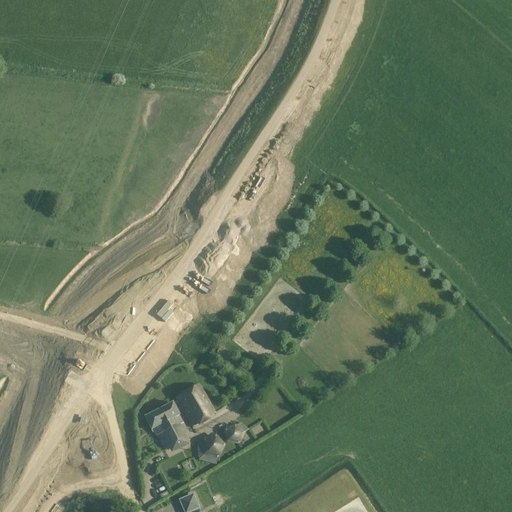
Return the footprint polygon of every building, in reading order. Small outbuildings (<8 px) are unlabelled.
[(64,236),(64,227),(52,226),(52,235),(64,236)] [(199,385),(176,398),(191,428),(197,426),(198,427),(199,427),(211,419),(214,414),(215,413),(199,385)] [(189,436),(178,416),(179,416),(172,403),(144,418),(151,431),(153,430),(156,437),(163,449),(189,436)] [(251,428),(257,438),(270,431),(264,421),(251,428)] [(223,431),(225,444),(239,445),(245,434),(249,430),(241,424),(236,426),(235,425),(223,431)] [(217,458),(223,446),(215,436),(197,444),(199,460),(216,465),(217,458)] [(193,496),(180,501),(184,511),(198,511),(197,509),(198,508),(193,496)]
